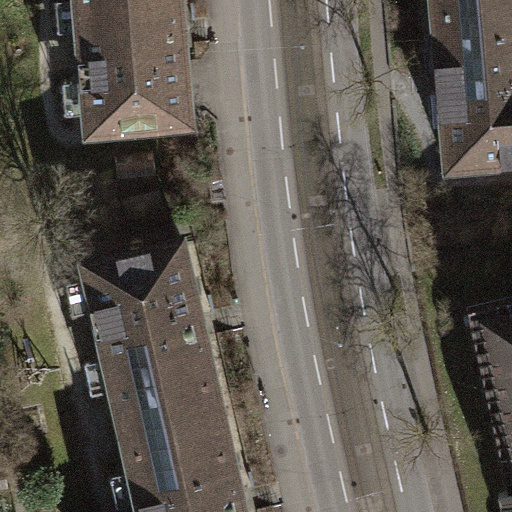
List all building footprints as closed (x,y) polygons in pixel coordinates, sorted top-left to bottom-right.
[(177,0),(77,0),(88,126),(187,118),(177,0)] [(511,0),(430,0),(443,166),(511,161),(511,0)] [(123,430),(220,408),(181,237),(84,259),(123,430)] [(511,296),(468,307),(511,495),(511,296)] [(243,511),(220,408),(123,430),(140,511),(243,511)]
